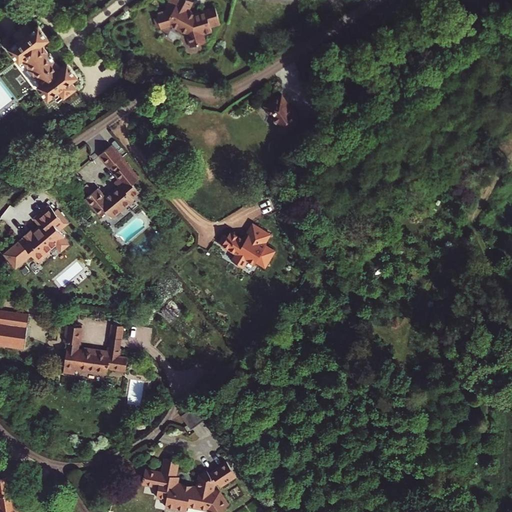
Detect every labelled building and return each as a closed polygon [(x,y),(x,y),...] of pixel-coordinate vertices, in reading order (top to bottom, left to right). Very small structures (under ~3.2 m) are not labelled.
[(205,43),(203,34),(212,31),(211,27),(220,24),(215,8),(198,13),(197,15),(188,11),(193,2),(188,0),(178,0),(173,11),(168,8),(166,12),(164,15),(159,16),(157,17),(157,18),(155,19),(158,28),(160,28),(160,29),(170,26),(187,34),(191,47),(205,43)] [(173,11),(178,0),(170,0),(166,8),(168,8),(173,11)] [(72,83),(79,78),(68,64),(61,69),(43,45),(51,40),(40,26),(33,32),(27,24),(14,34),(20,42),(10,49),(20,63),(23,60),(41,84),(38,86),(48,100),(58,93),(63,99),(76,89),(72,83)] [(324,84),(312,91),(322,108),(334,100),(324,84)] [(282,94),(265,104),(284,133),(301,122),(282,94)] [(122,157),(111,145),(99,155),(110,167),(111,166),(116,172),(115,173),(120,179),(115,183),(118,187),(111,193),(111,192),(105,197),(97,188),(86,198),(101,216),(107,211),(112,217),(133,199),(132,197),(139,191),(133,184),(139,179),(126,163),(126,164),(121,158),(122,157)] [(16,267),(32,254),(38,262),(49,253),(48,251),(56,244),(61,251),(69,244),(63,238),(65,237),(57,228),(60,226),(61,227),(67,222),(57,209),(55,212),(50,206),(34,218),(41,227),(34,233),(31,230),(23,237),(24,238),(5,254),(16,267)] [(265,239),(269,234),(253,224),(248,233),(249,234),(245,240),(231,231),(228,236),(224,234),(219,243),(236,253),(232,260),(243,267),(247,260),(254,264),(256,261),(265,267),(275,251),(266,246),(267,244),(265,243),(267,240),(265,239)] [(27,314),(0,310),(0,345),(22,349),(27,314)] [(110,339),(112,340),(119,341),(121,341),(123,327),(112,325),(110,339)] [(118,349),(111,348),(108,348),(107,352),(84,348),(84,350),(83,353),(75,351),(76,344),(79,345),(82,328),(67,326),(64,343),(66,343),(68,343),(67,351),(66,350),(63,373),(74,375),(75,369),(107,374),(108,369),(125,372),(127,359),(119,357),(120,350),(118,349)] [(118,349),(119,341),(112,340),(111,348),(118,349)] [(78,349),(79,345),(76,344),(75,351),(83,353),(84,350),(78,349)] [(181,416),(191,430),(205,420),(195,406),(181,416)] [(179,461),(165,459),(162,473),(145,470),(143,484),(159,487),(157,497),(167,499),(165,507),(187,511),(188,506),(208,510),(209,511),(219,511),(220,511),(229,505),(223,496),(220,497),(212,496),(214,485),(218,483),(221,487),(236,476),(227,462),(205,476),(203,473),(200,475),(197,488),(177,484),(179,477),(176,476),(179,461)] [(15,511),(10,508),(9,505),(5,477),(0,477),(0,511),(15,511)]
